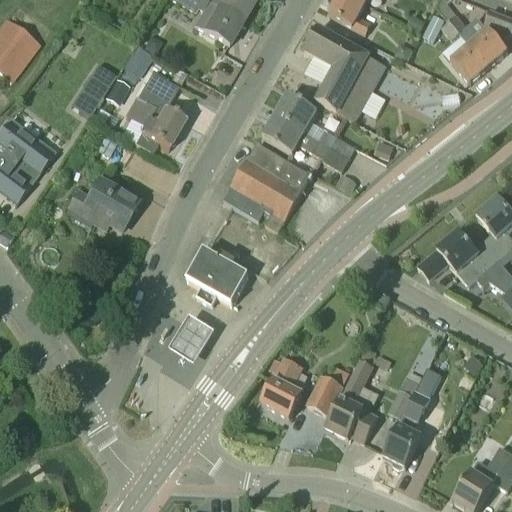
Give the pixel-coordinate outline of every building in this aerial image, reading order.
[(203,17),(195,31),(228,51),(243,26),(198,0),(170,0),(169,3),(195,19),(197,15),(203,17)] [(198,0),(243,26),(257,3),(252,0),(198,0)] [(371,29),(359,23),(366,9),(348,0),(339,0),(329,20),(366,40),(371,29)] [(348,0),(366,9),(371,0),(381,0),(386,2),(386,0),(348,0)] [(449,0),(441,0),(436,12),(446,8),(454,2),(449,0)] [(446,8),(436,12),(449,27),(457,21),(446,8)] [(511,24),(490,16),(483,31),(486,34),(476,42),(467,31),(466,31),(457,21),(449,27),(460,39),(469,49),(490,73),(507,58),(500,49),(509,41),(511,41),(511,24)] [(444,25),(434,20),(423,41),(433,46),(444,25)] [(410,32),(419,36),(424,26),(415,22),(410,32)] [(13,92),(45,49),(9,23),(0,34),(0,86),(2,84),(13,92)] [(460,39),(449,27),(441,33),(452,46),(460,39)] [(385,72),(369,64),(369,63),(317,34),(305,57),(320,65),(318,69),(333,77),(316,107),(354,128),(385,72)] [(490,73),(469,49),(449,64),(470,90),(490,73)] [(394,60),(406,66),(412,54),(404,50),(399,51),(394,60)] [(153,61),(138,51),(124,73),(139,83),(153,61)] [(115,81),(98,71),(86,88),(94,93),(80,115),(89,121),(115,81)] [(185,127),(158,111),(163,103),(144,92),(138,102),(135,101),(124,121),(130,124),(129,126),(128,125),(119,139),(149,156),(154,147),(169,155),(171,151),(174,150),(177,146),(176,143),(185,127)] [(275,123),(305,140),(318,118),(288,101),(275,123)] [(109,118),(99,112),(92,122),(103,129),(109,118)] [(299,151),(323,165),(322,167),(342,177),(349,164),(330,153),(318,147),(305,140),(275,123),(263,143),(293,161),(299,151)] [(0,197),(18,210),(57,157),(12,124),(0,140),(0,197)] [(318,147),(330,153),(336,142),(325,135),(318,147)] [(104,141),(97,155),(109,161),(116,147),(104,141)] [(336,142),(330,153),(349,164),(356,153),(336,142)] [(393,152),(383,148),(379,160),(389,163),(393,152)] [(313,181),(258,150),(224,207),(259,227),(265,217),(271,221),(265,231),(278,238),(313,181)] [(336,191),(351,198),(356,188),(341,180),(336,191)] [(96,187),(88,201),(77,195),(66,214),(93,230),(92,231),(106,239),(111,230),(121,236),(136,210),(96,187)] [(492,240),(483,248),(499,267),(511,256),(511,220),(497,203),(476,221),(492,240)] [(13,241),(2,234),(0,236),(0,247),(7,252),(13,241)] [(499,267),(483,248),(474,255),(458,237),(437,255),(417,272),(429,286),(449,269),(465,289),(478,278),(481,283),(499,267)] [(248,282),(248,281),(203,256),(186,286),(202,295),(197,302),(212,311),(217,303),(232,311),(248,282)] [(98,273),(61,283),(70,317),(107,308),(98,273)] [(353,298),(356,293),(346,287),(340,296),(346,300),(353,298)] [(373,307),(386,313),(391,304),(378,297),(373,307)] [(213,345),(187,330),(167,363),(192,378),(213,345)] [(473,359),(463,369),(473,379),(483,369),(473,359)] [(278,375),(279,376),(275,384),(262,409),(290,423),(303,398),(293,393),(302,372),(283,363),(278,375)] [(355,411),(374,371),(360,364),(326,433),(349,445),(351,442),(365,449),(378,422),(355,411)] [(415,397),(429,404),(441,381),(427,374),(420,388),(415,397)] [(399,396),(412,401),(413,402),(415,397),(420,388),(406,381),(399,396)] [(327,422),(342,394),(322,384),(307,412),(327,422)] [(412,401),(399,396),(396,403),(388,419),(400,425),(412,401)] [(425,411),(428,404),(415,397),(413,402),(383,462),(394,467),(393,469),(393,472),(399,474),(401,473),(403,471),(406,473),(422,441),(413,437),(425,411)] [(166,415),(166,399),(130,400),(131,416),(166,415)] [(460,511),(480,511),(495,489),(508,497),(511,489),(511,464),(511,462),(511,459),(501,452),(488,472),(478,466),(453,507),(460,511)]
